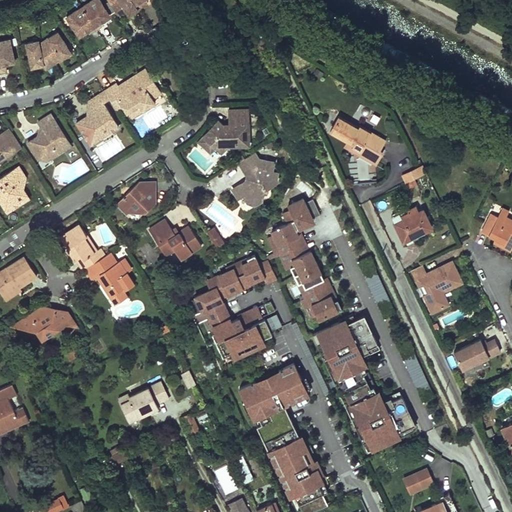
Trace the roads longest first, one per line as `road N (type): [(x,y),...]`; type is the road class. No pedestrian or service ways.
road 1 (residential): [(0,247),(168,137),(210,91),(202,54),(150,31),(57,86),(0,101)]
road 2 (track): [(277,0),(375,68),(511,139)]
